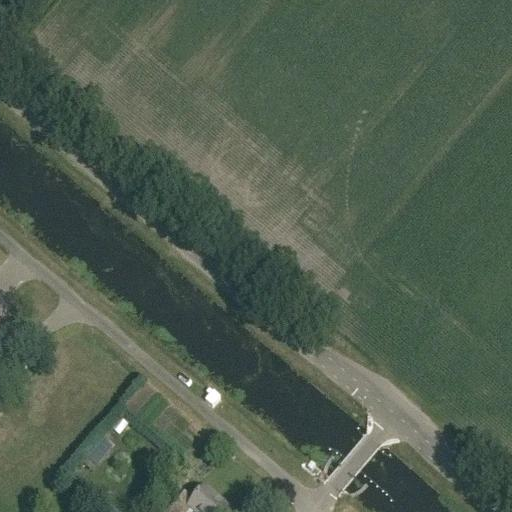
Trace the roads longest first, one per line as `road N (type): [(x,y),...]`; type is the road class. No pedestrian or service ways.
road 1 (unclassified): [(399,410),(299,344),(0,86)]
road 2 (unclassified): [(316,508),(0,236)]
road 3 (unclassified): [(499,511),(399,410)]
road 4 (unclassified): [(316,508),(399,410)]
